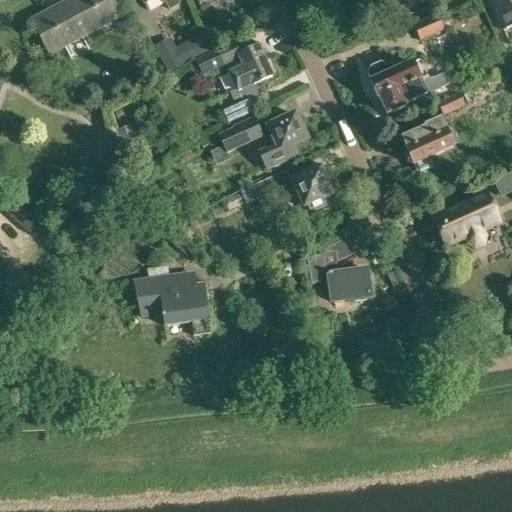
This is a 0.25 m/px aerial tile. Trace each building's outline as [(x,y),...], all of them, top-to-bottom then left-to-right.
[(70,0),(32,21),(50,54),(121,17),(111,0),(70,0)] [(153,0),(163,0),(169,10),(178,5),(175,0),(139,0),(143,1),(144,5),(153,0)] [(406,0),(411,9),(429,0),(406,0)] [(511,0),(495,0),(497,4),(491,6),(502,30),(511,26),(511,0)] [(412,26),(419,41),(443,30),(436,15),(412,26)] [(271,76),(275,74),(268,60),(265,62),(257,46),(241,54),(236,42),(196,61),(203,76),(224,66),(228,75),(229,74),(237,91),(232,93),(238,105),(256,97),(251,86),(271,77),(271,76)] [(157,52),(169,73),(182,66),(169,45),(157,52)] [(140,57),(139,67),(150,68),(152,59),(140,57)] [(379,98),(387,116),(406,107),(405,105),(448,85),(443,74),(433,79),(432,78),(429,79),(427,75),(419,79),(411,62),(390,72),(386,65),(379,62),(369,67),(366,74),(377,99),(379,98)] [(436,104),(443,117),(466,106),(459,93),(455,95),(453,91),(438,98),(440,102),(436,104)] [(255,113),(249,101),(223,113),(229,125),(255,113)] [(257,154),(265,172),(296,158),(292,148),(309,141),(295,110),(263,125),(273,147),(257,154)] [(217,138),(225,155),(262,138),(253,119),(231,129),(232,131),(217,138)] [(414,166),(418,174),(429,169),(425,160),(453,148),(452,146),(458,144),(451,129),(445,132),(440,120),(425,127),(426,129),(403,139),(407,148),(405,149),(403,155),(407,164),(413,167),(414,166)] [(116,132),(122,153),(140,148),(133,126),(116,132)] [(319,169),(292,181),(296,190),(292,192),(299,208),(305,206),(309,214),(326,206),(322,198),(330,194),(319,169)] [(240,189),(247,206),(259,200),(258,198),(291,183),(285,171),(253,186),(252,184),(240,189)] [(511,171),(501,177),(507,191),(511,189),(511,171)] [(11,199),(4,192),(0,196),(0,207),(2,209),(11,199)] [(484,245),(485,238),(483,234),(499,227),(491,209),(485,212),(478,197),(457,206),(458,208),(432,220),(437,231),(436,234),(438,240),(441,241),(444,246),(464,237),(469,246),(475,249),(484,245)] [(18,205),(11,199),(2,209),(9,215),(18,205)] [(25,211),(18,205),(9,215),(16,222),(25,211)] [(32,218),(25,211),(16,222),(23,228),(32,218)] [(124,228),(139,239),(150,222),(135,212),(124,228)] [(39,224),(32,218),(23,228),(30,234),(39,224)] [(173,245),(187,256),(194,248),(179,237),(173,245)] [(353,303),(366,301),(366,298),(370,298),(367,270),(338,274),(336,263),(354,254),(347,238),(321,251),(322,256),(307,258),(311,284),(328,282),(331,303),(352,300),(353,303)] [(236,249),(225,254),(228,262),(239,257),(236,249)] [(209,334),(202,285),(190,286),(188,278),(182,279),(181,275),(134,281),(142,317),(162,315),(163,326),(190,323),(192,337),(209,334)] [(286,359),(287,373),(301,371),(299,357),(286,359)]
